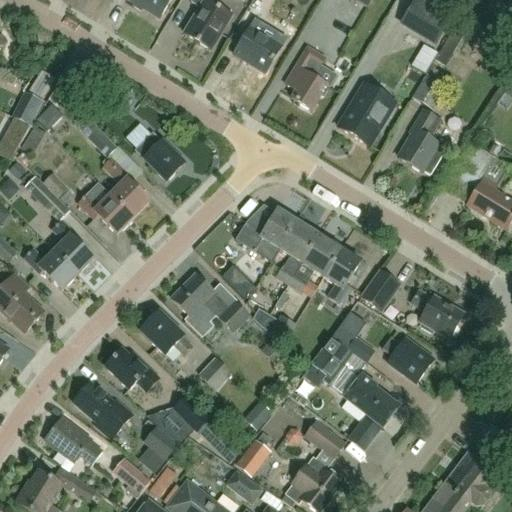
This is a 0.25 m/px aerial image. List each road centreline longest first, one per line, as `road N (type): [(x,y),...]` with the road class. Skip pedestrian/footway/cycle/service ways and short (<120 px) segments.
road 1 (residential): [(0,435),(109,304),(262,156)]
road 2 (residential): [(262,156),(7,0)]
road 3 (residential): [(511,299),(262,156)]
road 4 (residential): [(375,511),(511,331)]
